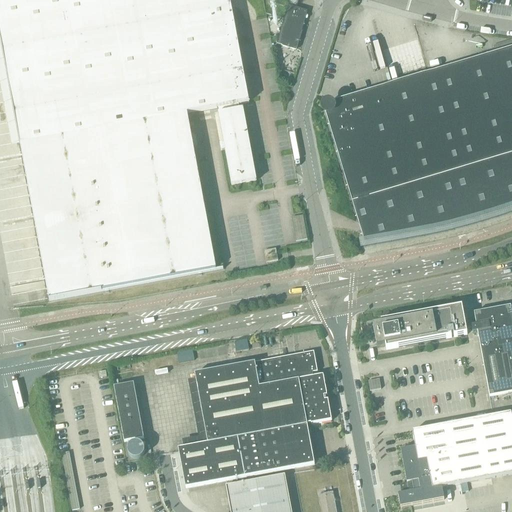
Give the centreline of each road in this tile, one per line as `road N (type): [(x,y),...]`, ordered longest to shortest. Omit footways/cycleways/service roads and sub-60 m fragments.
road 1 (secondary): [(336,285),(2,350)]
road 2 (secondary): [(6,371),(340,307)]
road 3 (unclassified): [(336,285),(306,102),(331,0)]
road 4 (unclassified): [(373,511),(340,307)]
road 5 (secondary): [(511,243),(336,285)]
road 6 (secondary): [(340,307),(511,267)]
road 7 (unknown): [(289,184),(256,13)]
